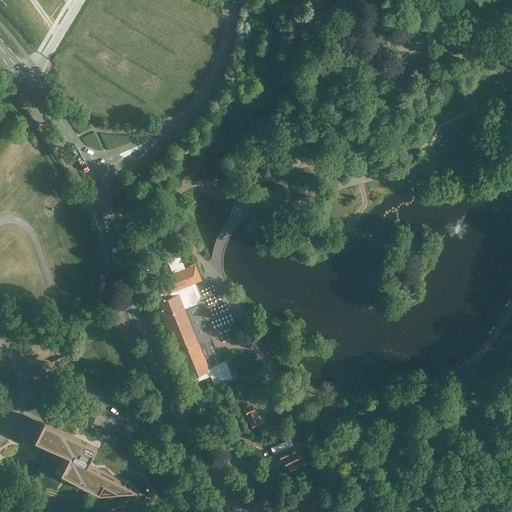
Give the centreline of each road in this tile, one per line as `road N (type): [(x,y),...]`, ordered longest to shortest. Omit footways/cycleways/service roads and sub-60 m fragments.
road 1 (secondary): [(239,511),(172,414),(119,280),(91,169)]
road 2 (tertiary): [(91,169),(197,103),(222,58),(228,0)]
road 3 (secondary): [(91,169),(0,46)]
